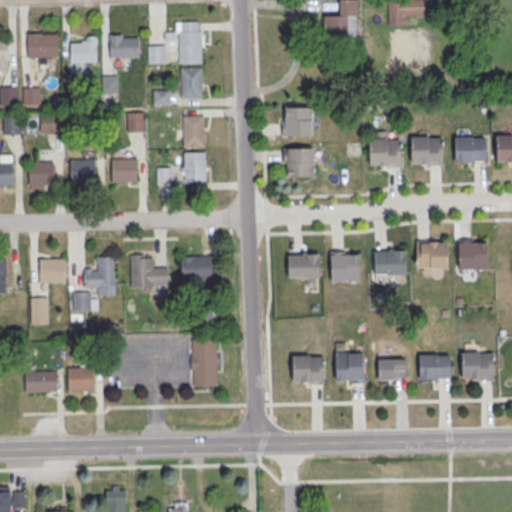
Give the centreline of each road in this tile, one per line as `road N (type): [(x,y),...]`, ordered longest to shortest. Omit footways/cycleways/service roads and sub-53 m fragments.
road 1 (residential): [(237,0),(256,444)]
road 2 (residential): [(511,201),(247,216)]
road 3 (tertiary): [(256,444),(0,449)]
road 4 (residential): [(247,219),(0,223)]
road 5 (tertiary): [(511,438),(285,443)]
